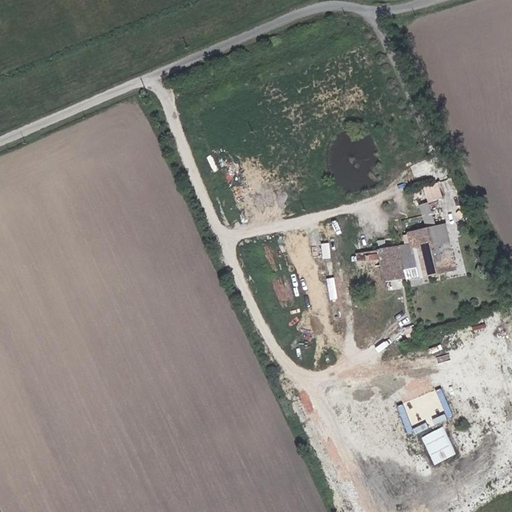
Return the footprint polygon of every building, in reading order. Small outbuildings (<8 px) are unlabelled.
[(452,180),(429,184),(431,198),(454,195),(452,180)] [(422,204),(429,225),(439,221),(433,201),(422,204)] [(435,203),(441,224),(446,222),(440,201),(435,203)] [(324,258),(334,257),(333,242),(323,242),(324,258)] [(457,272),(451,245),(415,252),(414,246),(359,257),(363,285),(412,278),(414,282),(457,272)] [(456,455),(442,422),(420,432),(433,465),(456,455)]
